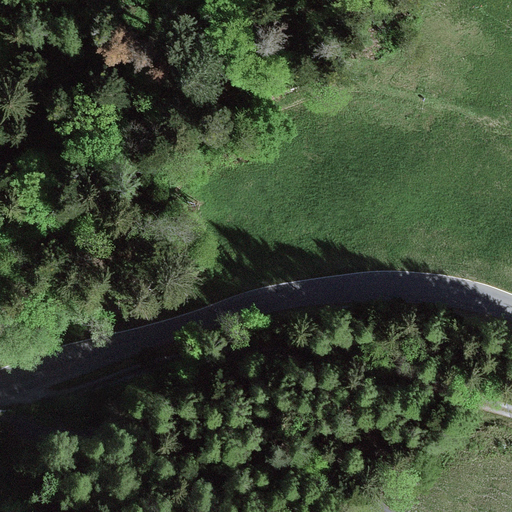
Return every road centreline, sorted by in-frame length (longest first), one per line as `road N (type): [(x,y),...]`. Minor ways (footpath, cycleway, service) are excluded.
road 1 (tertiary): [(0,385),(182,322),(325,286),(401,279),(511,301)]
road 2 (track): [(8,382),(56,394),(175,358),(344,351),(511,411)]
road 3 (track): [(0,422),(291,465),(387,511)]
